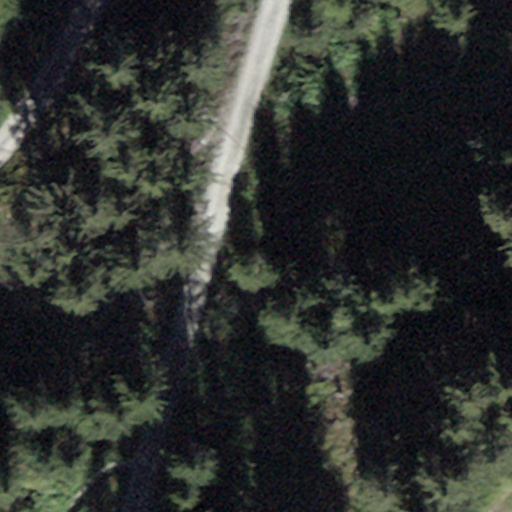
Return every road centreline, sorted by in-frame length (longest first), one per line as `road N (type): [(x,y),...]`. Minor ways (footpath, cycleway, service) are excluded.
road 1 (track): [(306,0),(280,110),(142,511)]
road 2 (track): [(0,170),(146,0)]
